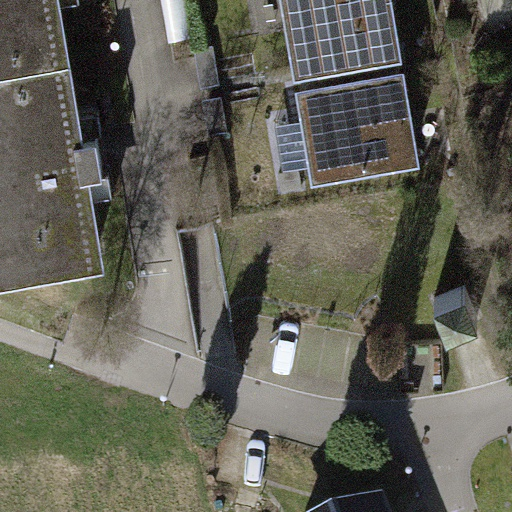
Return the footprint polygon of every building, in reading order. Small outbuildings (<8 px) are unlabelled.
[(0,0),(0,51),(66,40),(59,0),(0,0)] [(389,0),(280,0),(291,62),(397,46),(389,0)] [(66,40),(0,51),(0,262),(100,246),(85,154),(98,152),(92,116),(80,117),(66,40)] [(400,57),(293,74),(308,163),(414,147),(400,57)] [(468,279),(435,292),(448,324),(465,317),(481,311),(468,279)] [(389,511),(385,501),(354,511),(389,511)]
